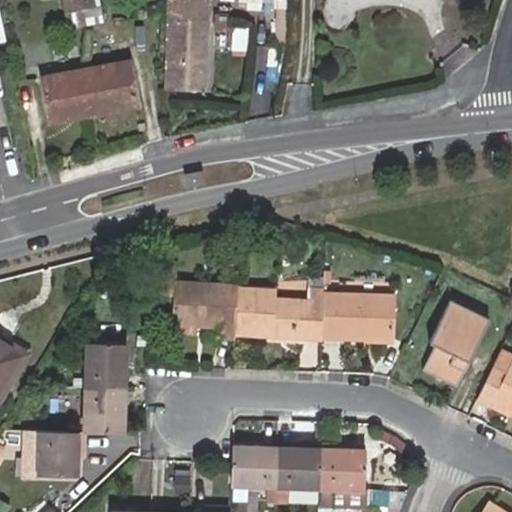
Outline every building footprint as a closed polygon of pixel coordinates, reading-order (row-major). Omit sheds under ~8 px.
[(95,0),(65,0),(62,1),(68,26),(101,19),(95,0)] [(164,0),(164,90),(203,88),(203,0),(164,0)] [(232,26),(232,51),(249,51),(249,26),(232,26)] [(126,63),(42,81),(51,124),(136,106),(126,63)] [(199,176),(183,180),(185,190),(201,188),(199,176)] [(172,298),(172,283),(173,266),(157,265),(155,297),(172,298)] [(232,287),(232,284),(172,283),(172,298),(171,326),(193,327),(216,327),(216,339),(232,338),(232,331),(232,287)] [(321,289),(321,285),(306,285),(305,295),(270,295),(270,287),(232,287),(232,331),(320,334),(321,289)] [(321,289),(320,334),(320,336),(391,337),(391,292),(321,289)] [(486,322),(448,303),(427,344),(436,349),(425,373),(455,387),(486,322)] [(193,335),(193,327),(171,326),(171,334),(193,335)] [(4,341),(0,338),(0,401),(26,358),(2,343),(4,341)] [(85,344),(84,387),(123,388),(124,345),(85,344)] [(511,413),(511,358),(505,372),(492,365),(477,397),(511,413)] [(123,388),(84,387),(83,432),(123,433),(123,388)] [(37,459),(37,477),(77,477),(77,432),(24,431),(24,459),(37,459)] [(275,487),(277,449),(232,447),(231,486),(275,487)] [(321,451),(277,449),(275,487),(320,489),(321,451)] [(364,452),(321,451),(320,489),(364,490),(364,452)] [(191,478),(177,478),(176,494),(190,494),(191,478)] [(400,507),(401,492),(375,490),(374,505),(400,507)] [(499,511),(485,503),(479,511),(499,511)]
